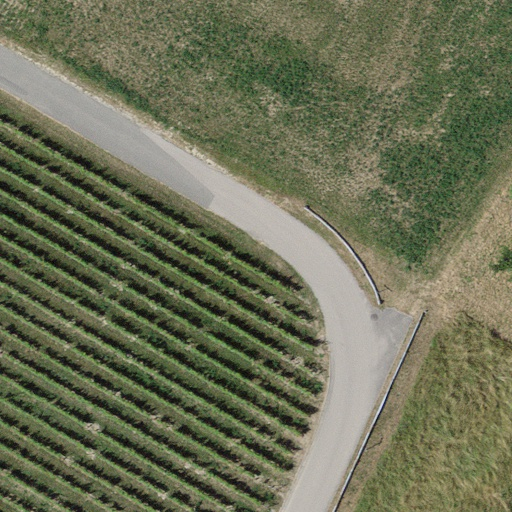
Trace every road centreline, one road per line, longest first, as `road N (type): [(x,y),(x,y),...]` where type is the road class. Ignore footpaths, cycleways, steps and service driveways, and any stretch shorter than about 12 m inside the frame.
road 1 (residential): [(0,69),(297,240)]
road 2 (residential): [(301,511),(353,375),(346,309),(297,240)]
